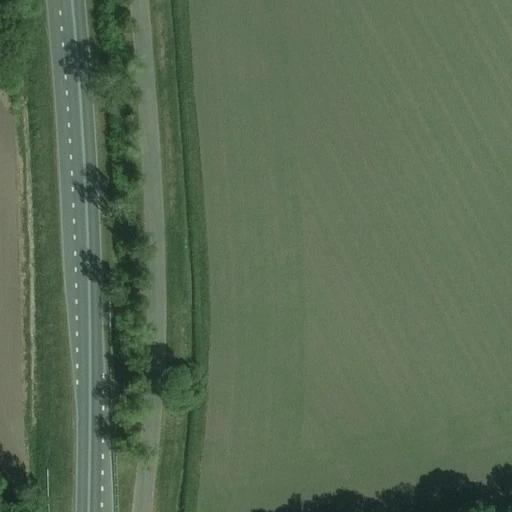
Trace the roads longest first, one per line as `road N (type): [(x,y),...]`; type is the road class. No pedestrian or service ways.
road 1 (unclassified): [(141,511),(157,337),(139,0)]
road 2 (trunk): [(82,511),(62,0)]
